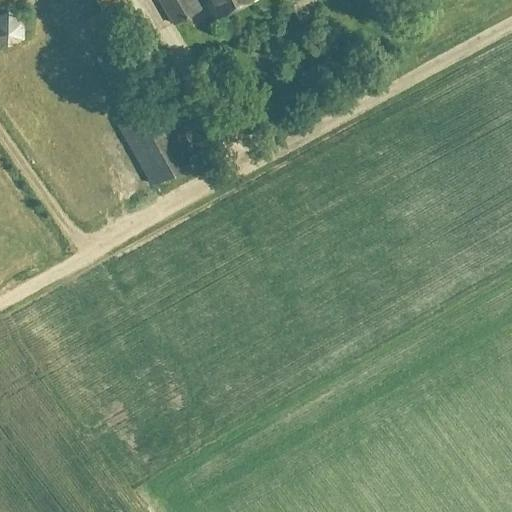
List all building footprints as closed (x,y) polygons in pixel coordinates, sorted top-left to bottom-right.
[(96,0),(101,10),(121,1),(120,0),(96,0)] [(157,0),(172,25),(201,9),(195,0),(157,0)] [(203,0),(213,18),(246,0),(203,0)] [(0,44),(6,48),(23,40),(22,22),(7,13),(0,15),(0,44)] [(150,186),(197,158),(162,96),(115,124),(150,186)]
